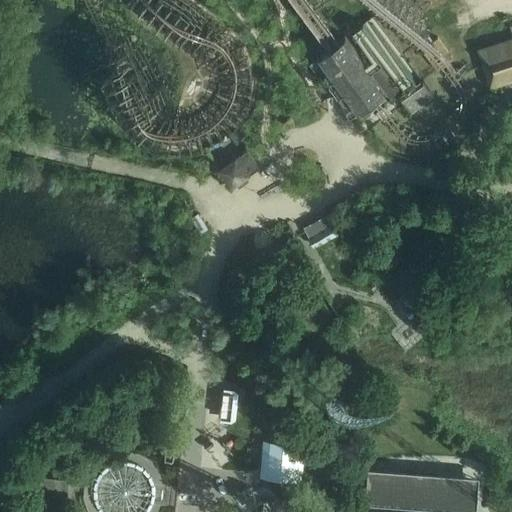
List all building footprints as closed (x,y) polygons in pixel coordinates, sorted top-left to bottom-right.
[(329,47),(320,54),(360,110),(375,99),(384,92),(388,90),(370,66),(347,34),(335,42),(329,47)] [(511,38),(481,48),(490,80),(507,74),(511,72),(511,38)] [(407,93),(401,98),(402,99),(404,102),(412,112),(434,96),(424,81),(421,83),(407,93)] [(421,110),(430,119),(449,102),(440,93),(421,110)] [(220,168),(232,185),(259,165),(252,156),(247,148),(220,168)] [(307,225),(318,243),(339,230),(332,218),(329,212),(307,225)] [(300,288),(291,295),(306,317),(315,310),(300,288)] [(397,325),(391,329),(406,349),(425,336),(410,315),(403,321),(397,325)] [(240,433),(220,432),(220,468),(239,468),(240,433)] [(264,474),(299,478),(301,450),(302,440),(259,437),(256,466),(255,474),(264,474)] [(481,477),(371,469),(369,495),(369,502),(478,511),(481,477)] [(41,475),(39,493),(68,496),(69,478),(41,475)] [(157,511),(157,491),(127,492),(128,501),(119,502),(118,511),(157,511)]
